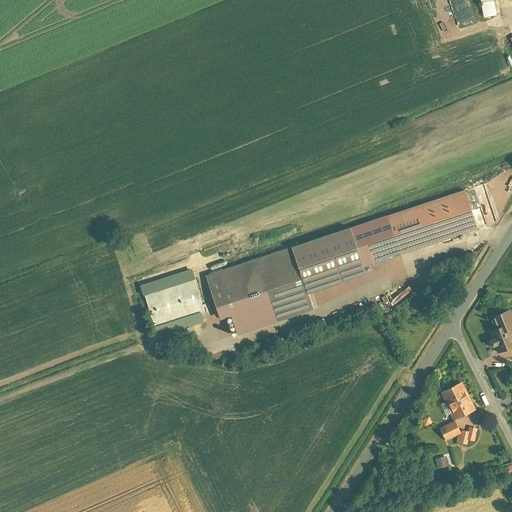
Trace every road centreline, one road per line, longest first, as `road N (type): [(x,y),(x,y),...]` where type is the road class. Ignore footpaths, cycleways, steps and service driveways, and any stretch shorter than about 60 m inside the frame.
road 1 (residential): [(337,511),(454,326)]
road 2 (residential): [(454,326),(511,440)]
